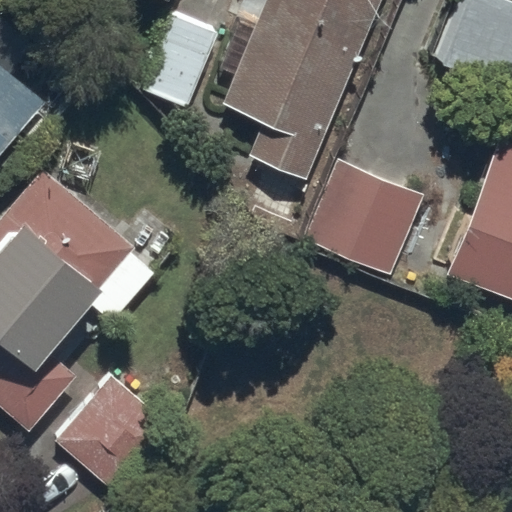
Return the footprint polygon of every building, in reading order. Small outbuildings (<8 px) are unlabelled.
[(132,0),(161,11),(164,0),(132,0)] [(303,176),(375,0),(264,0),(221,105),(259,121),(246,152),(303,176)] [(511,0),(450,0),(432,53),(511,81),(511,0)] [(214,33),(169,15),(138,92),(183,110),(214,33)] [(0,25),(0,151),(42,106),(9,76),(30,52),(0,25)] [(511,152),(493,145),(441,278),(511,306),(511,152)] [(420,195),(335,159),(300,243),(385,278),(420,195)] [(151,270),(38,172),(0,216),(0,414),(24,435),(71,381),(45,358),(88,308),(105,323),(151,270)] [(110,380),(51,443),(113,500),(171,438),(110,380)]
